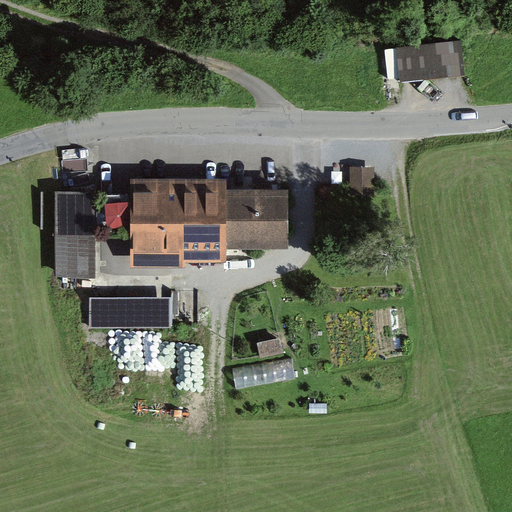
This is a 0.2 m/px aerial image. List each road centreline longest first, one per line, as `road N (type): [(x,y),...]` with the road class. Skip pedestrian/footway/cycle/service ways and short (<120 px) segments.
road 1 (unclassified): [(0,156),(123,128),(400,127),(511,117)]
road 2 (track): [(0,2),(230,72),(272,98),(280,125)]
